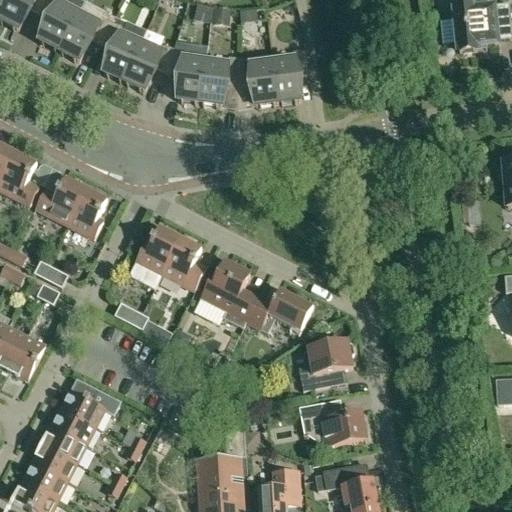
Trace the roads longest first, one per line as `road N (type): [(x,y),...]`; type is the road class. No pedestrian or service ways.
road 1 (residential): [(398,511),(362,309),(143,197)]
road 2 (residential): [(149,154),(218,156),(511,108)]
road 3 (residential): [(25,424),(143,197)]
road 4 (residential): [(149,154),(0,67)]
road 5 (residential): [(0,114),(100,157),(149,154)]
